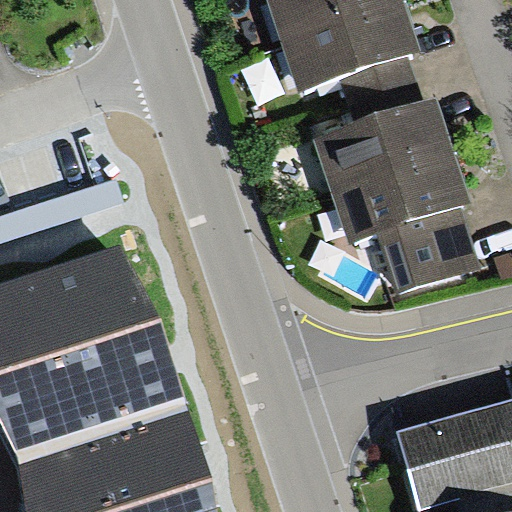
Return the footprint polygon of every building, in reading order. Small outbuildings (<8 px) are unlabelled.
[(266,0),(300,100),(342,86),(359,134),(426,111),(411,66),(422,62),(409,25),(400,0),(266,0)] [(359,134),(315,150),(351,253),(378,243),(399,304),(483,276),(462,215),(474,211),(461,172),(450,142),(438,107),(426,111),(359,134)] [(117,179),(0,217),(0,244),(125,203),(117,179)] [(119,245),(0,283),(0,420),(19,456),(28,511),(217,511),(213,479),(161,317),(119,245)] [(511,511),(511,404),(399,437),(420,511),(511,511)]
